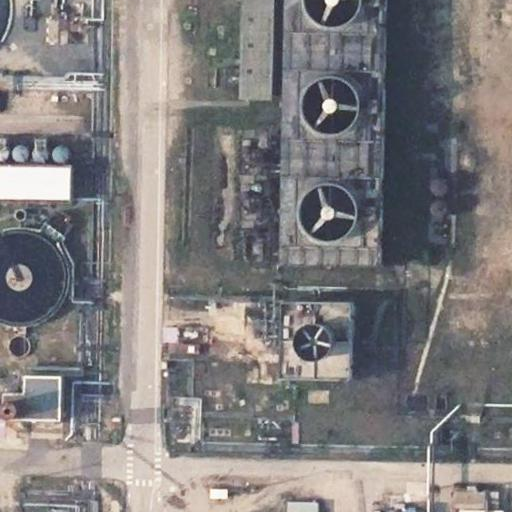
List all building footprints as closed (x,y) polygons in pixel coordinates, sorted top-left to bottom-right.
[(0,0),(0,44),(4,38),(7,30),(10,21),(11,12),(11,3),(10,0),(0,0)] [(279,0),(244,0),(241,96),(277,98),(279,0)] [(387,0),(288,0),(285,262),(383,264),(387,0)] [(73,166),(0,164),(0,201),(72,201),(73,166)] [(67,274),(65,262),(63,256),(57,246),(70,226),(53,215),(39,232),(32,230),(24,228),(16,228),(8,229),(1,231),(0,231),(0,320),(5,322),(17,324),(29,323),(35,321),(41,319),(51,312),(59,303),(62,298),(64,292),(67,280),(67,274)] [(351,305),(285,303),(284,376),(351,378),(351,305)] [(62,378),(27,376),(25,417),(61,419),(62,378)]
